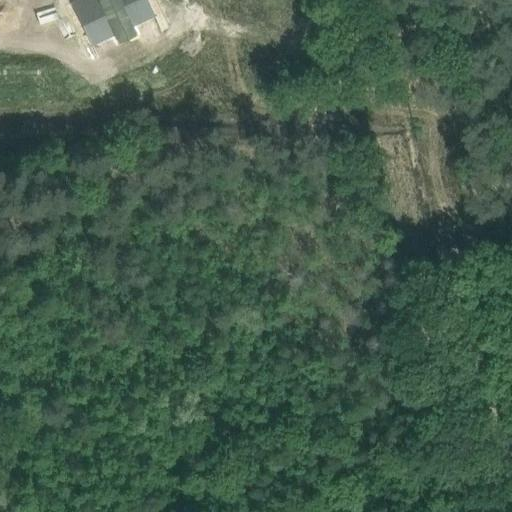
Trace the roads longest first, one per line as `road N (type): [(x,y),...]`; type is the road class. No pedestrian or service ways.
road 1 (track): [(485,511),(392,149)]
road 2 (track): [(511,453),(475,472),(322,511)]
